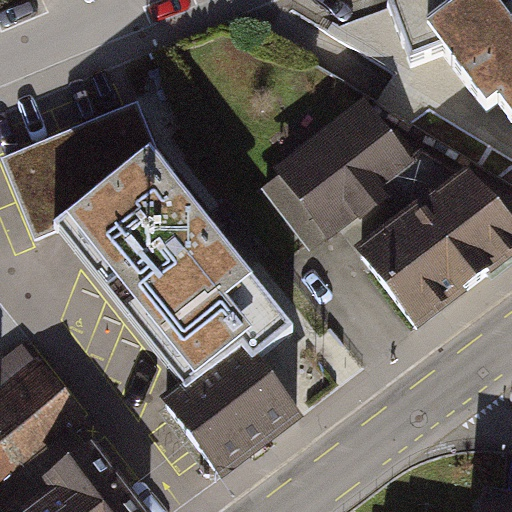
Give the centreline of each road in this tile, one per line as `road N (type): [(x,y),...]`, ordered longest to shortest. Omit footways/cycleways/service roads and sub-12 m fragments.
road 1 (tertiary): [(414,412),(280,511)]
road 2 (residential): [(131,0),(0,53)]
road 3 (tertiary): [(511,338),(414,412)]
